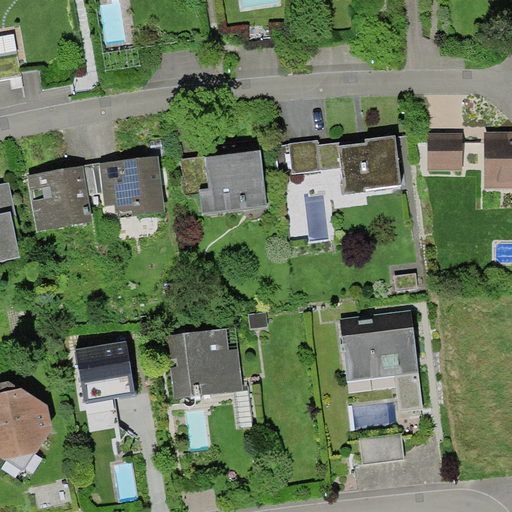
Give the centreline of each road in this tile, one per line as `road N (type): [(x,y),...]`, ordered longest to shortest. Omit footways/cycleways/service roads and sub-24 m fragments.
road 1 (residential): [(0,128),(224,95),(511,82)]
road 2 (residential): [(366,511),(450,501),(486,511)]
